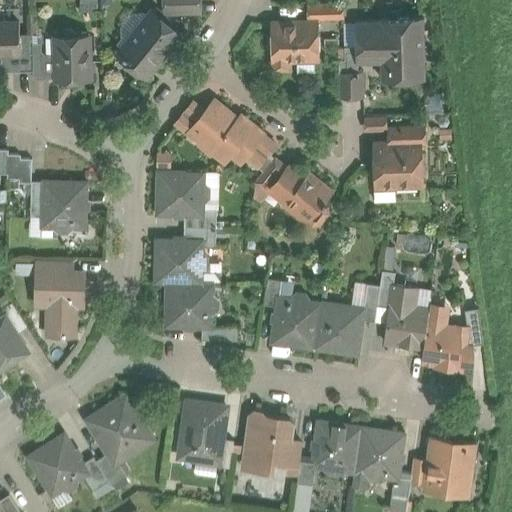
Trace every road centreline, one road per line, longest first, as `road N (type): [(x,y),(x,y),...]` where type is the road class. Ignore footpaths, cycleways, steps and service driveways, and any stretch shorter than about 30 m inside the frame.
road 1 (residential): [(478,406),(114,360)]
road 2 (residential): [(128,150),(114,360)]
road 3 (residential): [(358,159),(303,135),(202,56)]
road 4 (residential): [(114,360),(68,401),(0,443)]
road 5 (residential): [(128,150),(0,113)]
